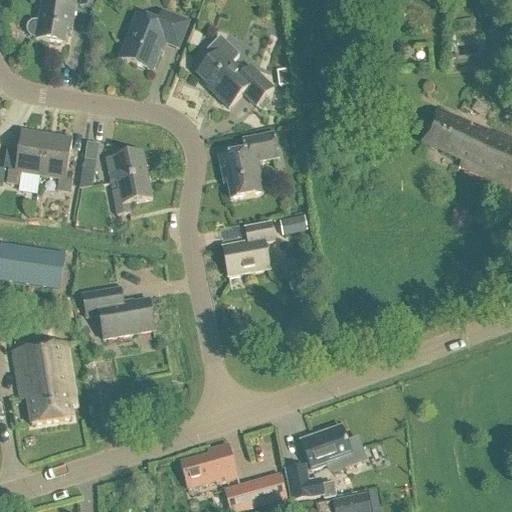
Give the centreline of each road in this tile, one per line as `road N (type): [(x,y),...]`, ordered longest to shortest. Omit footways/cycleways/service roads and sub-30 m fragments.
road 1 (residential): [(215,347),(187,240),(194,151),(186,134),(167,119),(32,95),(0,75)]
road 2 (tertiary): [(293,399),(511,315)]
road 3 (tertiary): [(0,496),(210,428)]
